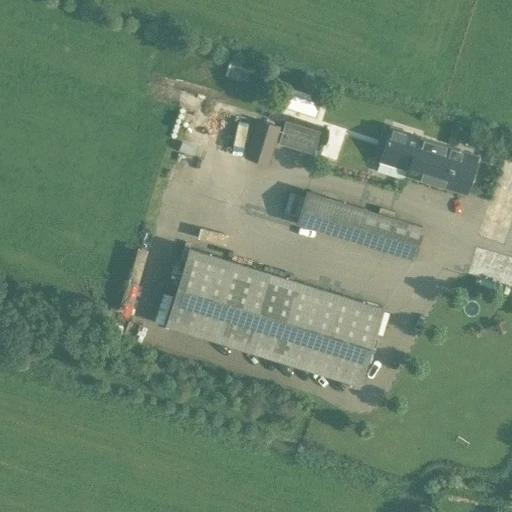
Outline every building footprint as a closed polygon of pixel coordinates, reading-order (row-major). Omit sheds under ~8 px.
[(231,63),(227,76),(259,86),(263,73),(231,63)] [(206,138),(218,135),(209,102),(197,105),(206,138)] [(280,145),(317,152),(322,128),(284,120),(280,145)] [(268,164),(279,129),(256,122),(245,157),(268,164)] [(381,156),(409,165),(407,174),(465,192),(476,156),(418,138),(418,136),(390,127),(381,156)] [(483,159),(495,163),(499,150),(487,147),(483,159)] [(503,230),(511,203),(511,175),(494,227),(503,230)] [(378,213),(306,191),(305,196),(298,217),(297,222),(412,258),(422,227),(392,218),(394,212),(380,207),(378,213)] [(298,217),(305,196),(290,192),(284,212),(298,217)] [(368,350),(374,352),(378,339),(372,337),(382,307),(189,247),(165,323),(358,383),(368,350)]
